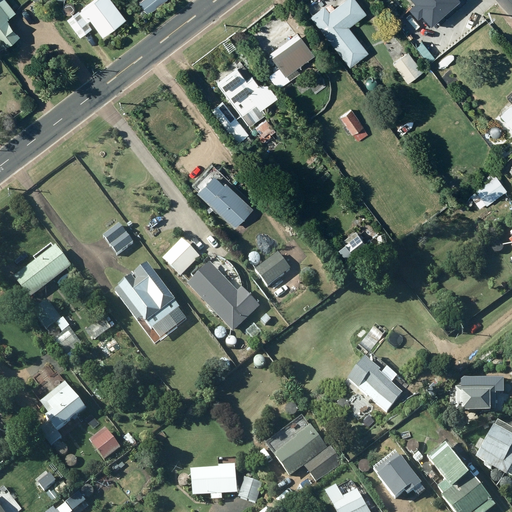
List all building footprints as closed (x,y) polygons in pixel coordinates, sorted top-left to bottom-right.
[(0,0),(0,49),(2,52),(19,39),(5,22),(14,15),(2,0),(0,0)] [(66,22),(79,39),(91,30),(87,24),(89,23),(102,39),(125,22),(108,0),(98,0),(79,15),(78,13),(66,22)] [(310,19),(350,69),(369,54),(349,30),(366,16),(353,0),(347,0),(329,14),(324,8),(310,19)] [(428,24),(455,0),(409,0),(411,1),(406,5),(415,16),(419,13),(428,24)] [(19,16),(26,24),(33,17),(27,10),(19,16)] [(287,77),(313,58),(300,42),(294,47),(288,39),(276,48),(282,55),(274,61),(287,77)] [(367,46),(371,47),(373,45),(374,42),(372,39),(369,39),(366,40),(366,44),(367,46)] [(393,65),(407,85),(423,74),(408,53),(393,65)] [(442,57),(430,66),(436,76),(449,68),(442,57)] [(218,87),(241,118),(257,106),(250,97),(260,89),(253,80),(246,85),(237,73),(218,87)] [(316,95),(326,86),(318,76),(307,84),(316,95)] [(511,107),(501,118),(511,129),(511,107)] [(368,135),(351,111),(341,118),(358,142),(368,135)] [(225,130),(237,144),(248,135),(236,121),(225,130)] [(266,122),(255,129),(261,138),(272,130),(266,122)] [(279,142),(283,148),(288,144),(283,139),(279,142)] [(196,195),(234,231),(253,210),(226,185),(224,187),(214,177),(196,195)] [(497,178),(475,193),(476,194),(471,198),(480,210),(487,207),(507,193),(497,178)] [(103,241),(117,259),(133,246),(119,229),(103,241)] [(365,245),(354,233),(342,243),(346,247),(338,253),(349,266),(356,260),(353,255),(365,245)] [(182,244),(163,263),(180,281),(199,261),(182,244)] [(55,251),(14,283),(30,304),(71,272),(55,251)] [(278,257),(255,274),(268,291),(290,273),(278,257)] [(210,268),(187,291),(197,301),(190,307),(199,316),(206,310),(234,337),(260,311),(241,292),(238,295),(210,268)] [(171,274),(166,269),(161,273),(166,279),(171,274)] [(114,297),(137,326),(141,323),(147,330),(148,328),(152,334),(171,319),(169,318),(178,311),(147,271),(114,297)] [(292,281),(275,294),(283,304),(300,291),(292,281)] [(392,287),(403,298),(409,293),(397,282),(392,287)] [(32,315),(46,332),(61,320),(47,304),(32,315)] [(85,331),(92,341),(112,326),(104,316),(85,331)] [(69,330),(62,322),(56,326),(63,335),(69,330)] [(55,344),(62,353),(75,343),(68,334),(55,344)] [(349,390),(387,417),(403,398),(379,381),(380,379),(364,368),(349,390)] [(463,387),(463,397),(460,397),(460,404),(463,404),(463,411),(487,412),(487,398),(478,398),(478,387),(463,387)] [(39,433),(51,448),(61,440),(58,437),(85,415),(63,389),(40,407),(51,421),(46,425),(47,427),(39,433)] [(458,408),(458,400),(452,400),(452,412),(458,412),(458,414),(462,414),(462,408),(458,408)] [(492,472),(507,480),(508,479),(511,481),(511,434),(497,426),(476,462),(485,467),(484,469),(491,473),(492,472)] [(406,431),(401,437),(405,441),(410,435),(406,431)] [(89,445),(104,465),(120,452),(105,432),(89,445)] [(310,477),(315,484),(343,463),(332,449),(327,454),(311,432),(301,440),(302,441),(275,461),(291,482),(305,470),(310,477)] [(450,511),(493,511),(496,510),(471,479),(468,481),(462,474),(467,470),(447,444),(428,460),(432,465),(429,468),(445,487),(438,492),(444,499),(442,501),(450,511)] [(414,458),(418,464),(423,461),(419,454),(414,458)] [(377,484),(396,507),(405,500),(407,502),(422,491),(396,458),(374,475),(379,482),(377,484)] [(218,477),(190,480),(193,506),(237,500),(234,473),(218,475),(218,477)] [(259,511),(265,492),(247,486),(241,506),(249,508),(259,511)] [(325,501),(331,511),(367,511),(357,495),(343,503),(336,494),(325,501)] [(0,511),(4,511),(5,511),(11,507),(6,501),(0,506),(0,511)] [(55,510),(56,511),(70,511),(72,511),(65,503),(55,510)]
